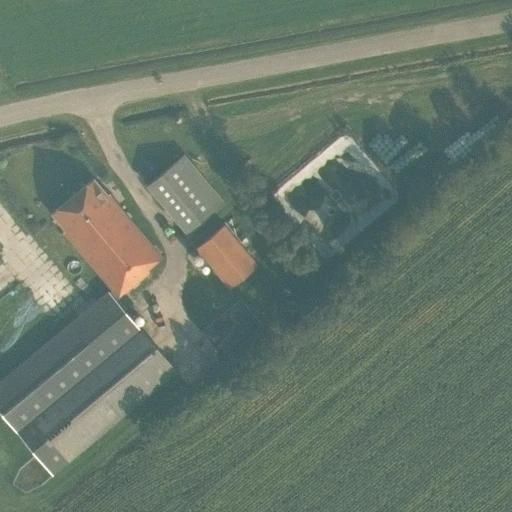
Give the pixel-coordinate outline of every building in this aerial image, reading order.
[(348,134),(278,188),(329,253),(399,199),(348,134)] [(183,156),(146,187),(185,233),(222,201),(183,156)] [(115,300),(149,272),(147,269),(161,257),(108,194),(107,196),(92,180),(51,214),(65,231),(63,232),(112,290),(65,330),(0,383),(0,412),(52,475),(175,372),(115,300)] [(223,226),(196,249),(229,289),(257,266),(223,226)] [(0,369),(104,288),(97,280),(0,355),(0,369)] [(186,360),(183,378),(197,381),(201,364),(186,360)]
